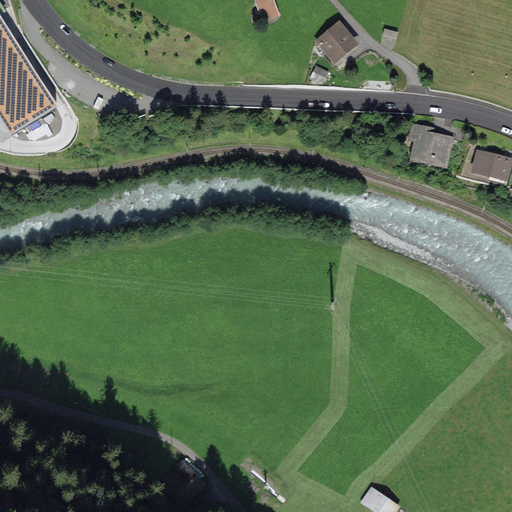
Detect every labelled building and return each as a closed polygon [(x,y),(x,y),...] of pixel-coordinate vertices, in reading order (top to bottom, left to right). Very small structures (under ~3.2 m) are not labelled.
[(255,0),(264,20),(277,15),(271,0),(255,0)] [(0,18),(0,115),(13,135),(58,106),(0,18)] [(334,59),(353,44),(339,28),(317,46),(317,50),(322,56),(327,51),(334,59)] [(383,35),(396,39),(398,33),(384,29),(383,35)] [(313,78),(321,82),(325,74),(317,70),(313,78)] [(85,87),(78,101),(89,107),(96,93),(85,87)] [(449,149),(451,142),(427,137),(429,129),(413,126),(411,136),(418,137),(414,159),(444,165),(447,149),(449,149)] [(479,154),(475,171),(505,179),(509,161),(479,154)] [(181,463),(169,476),(175,481),(177,479),(193,495),(203,485),(181,463)] [(364,511),(393,511),(396,508),(371,490),(363,501),(369,505),(364,511)]
